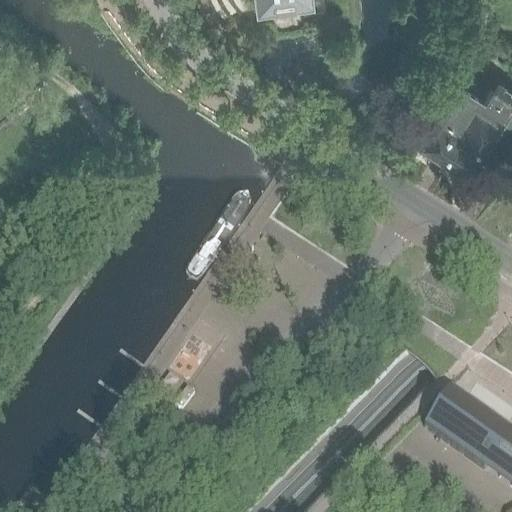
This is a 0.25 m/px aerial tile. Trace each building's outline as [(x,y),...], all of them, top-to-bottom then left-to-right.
[(256,0),(257,3),(282,0),(283,0),(285,6),(288,9),(308,6),(310,3),(309,0),(256,0)] [(509,121),(511,115),(511,87),(496,77),(486,93),(460,76),(435,116),(434,115),(418,140),(467,171),(482,147),(483,147),(499,122),(498,121),(502,116),(509,121)] [(192,281),(197,282),(251,205),(249,192),(246,191),(233,197),(184,271),(187,277),(192,281)] [(164,368),(192,387),(228,336),(200,316),(164,368)] [(511,434),(450,390),(423,428),(511,490),(511,434)]
